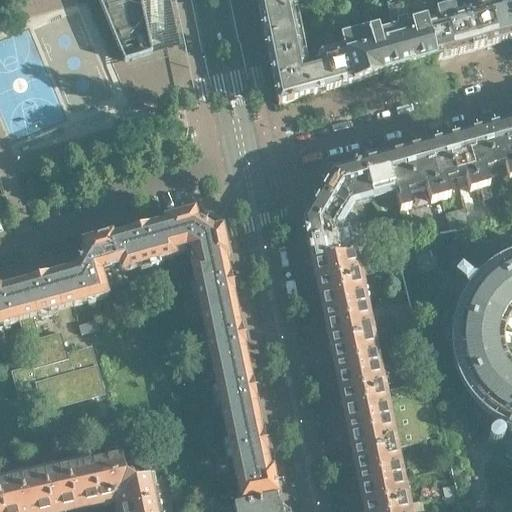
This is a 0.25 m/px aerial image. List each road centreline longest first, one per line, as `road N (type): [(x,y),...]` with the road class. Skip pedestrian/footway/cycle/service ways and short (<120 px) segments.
road 1 (tertiary): [(326,511),(256,167)]
road 2 (tertiary): [(238,172),(307,511)]
road 3 (residential): [(256,167),(511,96)]
road 4 (residential): [(0,237),(238,172)]
road 5 (tertiary): [(200,0),(238,172)]
road 6 (tertiary): [(256,167),(222,0)]
